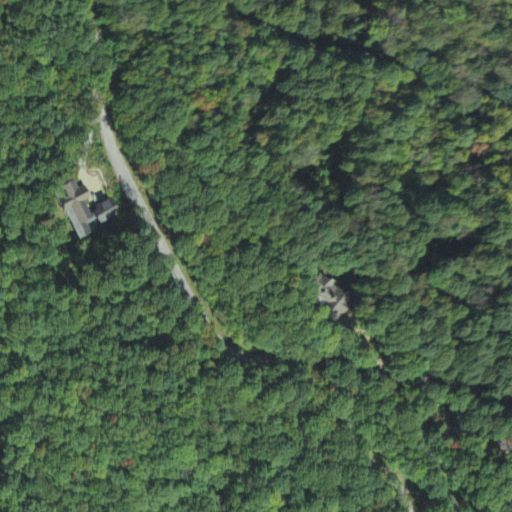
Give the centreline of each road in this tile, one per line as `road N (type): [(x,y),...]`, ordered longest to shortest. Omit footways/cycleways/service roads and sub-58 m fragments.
road 1 (residential): [(83,0),(100,56),(101,122),(210,334),(238,355),(304,367),(326,380),(365,455),(398,484),(410,511)]
road 2 (residential): [(511,153),(418,101),(370,60),(265,40),(205,0)]
road 3 (residential): [(455,511),(383,377),(342,361),(304,367)]
